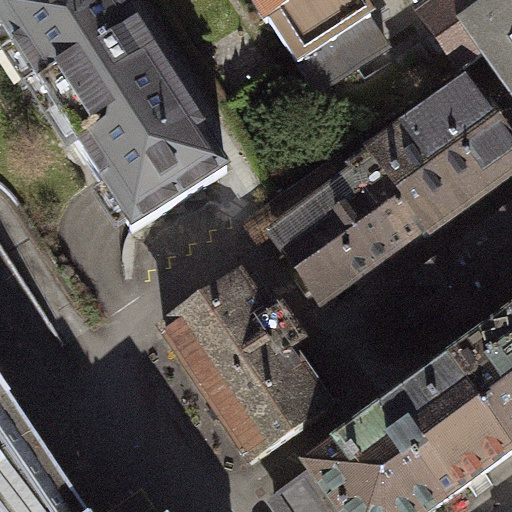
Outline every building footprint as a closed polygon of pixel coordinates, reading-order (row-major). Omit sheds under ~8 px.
[(228,172),(116,0),(1,0),(0,1),(0,31),(132,234),(228,172)] [(249,0),(315,96),(385,49),(352,0),(249,0)] [(511,0),(411,0),(459,69),(479,55),(511,32),(511,0)] [(511,32),(479,55),(511,100),(511,32)] [(511,152),(463,86),(349,169),(340,157),(295,190),(317,219),(281,245),(323,302),(417,233),(422,241),(511,175),(511,152)] [(511,219),(463,255),(490,291),(511,275),(511,219)] [(463,255),(404,297),(431,334),(490,291),(463,255)] [(240,282),(166,332),(254,462),(331,411),(289,350),(301,343),(280,312),(266,321),(240,282)] [(511,324),(449,370),(511,455),(511,453),(511,324)] [(449,370),(380,420),(441,504),(511,455),(449,370)] [(0,511),(80,511),(0,391),(0,511)] [(380,420),(304,474),(332,511),(430,511),(441,504),(380,420)] [(332,511),(304,474),(271,498),(281,511),(332,511)]
